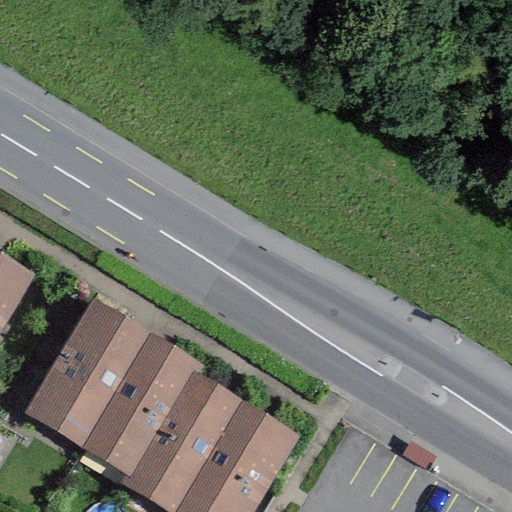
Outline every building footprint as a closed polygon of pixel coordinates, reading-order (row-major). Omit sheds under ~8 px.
[(0,336),(37,273),(0,251),(0,336)] [(28,409),(88,443),(157,327),(97,292),(28,409)] [(88,443),(131,469),(137,472),(197,370),(203,374),(212,359),(157,327),(88,443)] [(123,483),(171,511),(178,511),(246,399),(203,374),(197,370),(137,472),(131,469),(123,483)] [(256,511),(304,433),(246,399),(178,511),(256,511)] [(442,466),(411,446),(405,456),(436,476),(442,466)]
